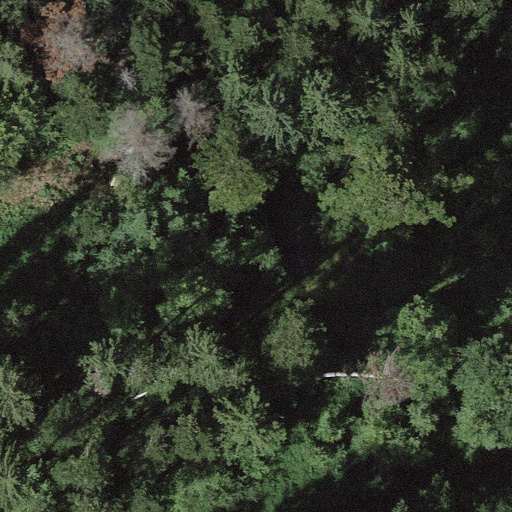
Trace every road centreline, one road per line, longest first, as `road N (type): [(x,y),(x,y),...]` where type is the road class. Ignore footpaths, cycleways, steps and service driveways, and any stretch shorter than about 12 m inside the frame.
road 1 (track): [(511,472),(358,511)]
road 2 (track): [(400,294),(511,358)]
